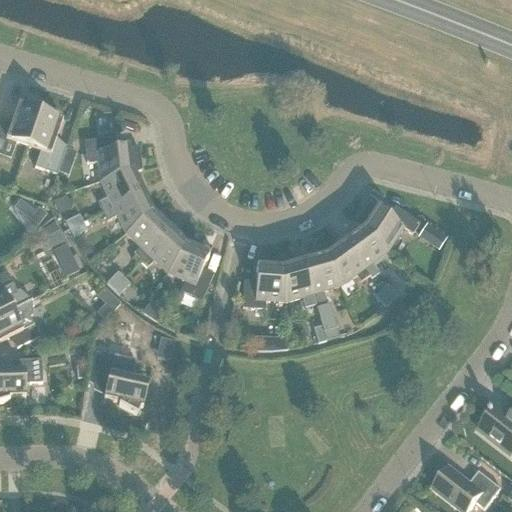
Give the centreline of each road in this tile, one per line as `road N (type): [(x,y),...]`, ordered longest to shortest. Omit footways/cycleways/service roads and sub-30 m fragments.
road 1 (residential): [(0,54),(148,104),(170,131),(184,188),(236,232),(298,225),(352,176),(379,169),(511,207)]
road 2 (residential): [(364,511),(511,315)]
road 3 (unclassified): [(0,460),(66,458),(107,468),(164,511)]
road 4 (primary): [(511,45),(395,0)]
